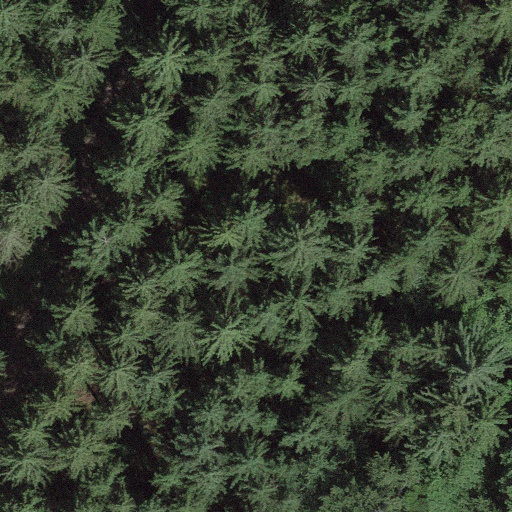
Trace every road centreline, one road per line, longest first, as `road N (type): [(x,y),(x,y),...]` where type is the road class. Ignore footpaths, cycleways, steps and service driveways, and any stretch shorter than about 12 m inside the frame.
road 1 (track): [(0,443),(159,0)]
road 2 (track): [(431,0),(438,85),(493,166),(485,264),(511,357)]
